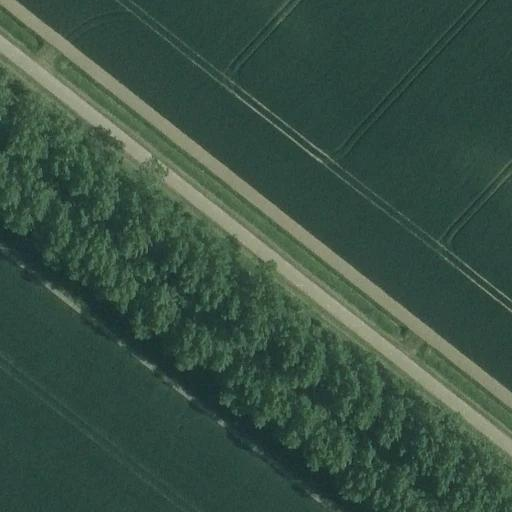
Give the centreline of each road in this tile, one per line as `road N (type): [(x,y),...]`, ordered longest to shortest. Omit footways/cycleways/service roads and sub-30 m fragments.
road 1 (secondary): [(511,511),(0,105)]
road 2 (unclassified): [(511,447),(0,44)]
